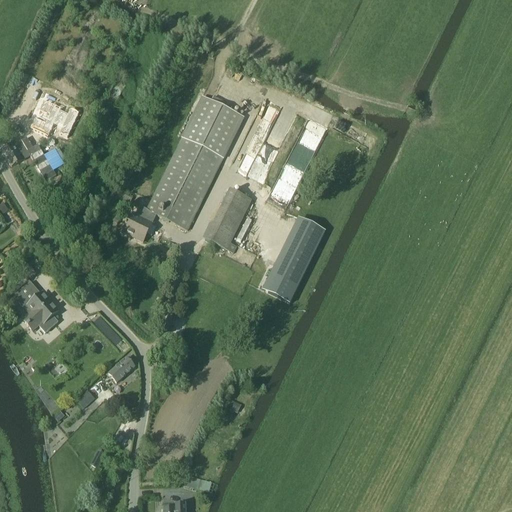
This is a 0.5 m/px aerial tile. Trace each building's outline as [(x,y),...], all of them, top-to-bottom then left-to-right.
[(110,116),(124,87),(116,83),(102,112),(110,116)] [(242,120),(201,100),(146,212),(148,213),(155,217),(187,233),(242,120)] [(45,103),(30,136),(46,144),(54,127),(59,129),(56,137),(65,141),(78,112),(68,108),(64,117),(60,115),(62,110),(45,103)] [(101,141),(107,144),(108,145),(120,119),(113,116),(101,141)] [(26,140),(20,144),(41,177),(52,169),(37,146),(32,149),(26,140)] [(19,141),(14,144),(0,153),(10,169),(21,163),(18,158),(26,153),(19,141)] [(226,253),(251,202),(229,192),(204,242),(226,253)] [(130,218),(122,234),(142,244),(151,226),(150,225),(155,217),(148,213),(144,222),(139,219),(138,222),(130,218)] [(289,306),(297,288),(276,277),(267,295),(289,306)] [(56,313),(41,294),(39,296),(30,285),(12,298),(29,317),(23,322),(32,333),(40,326),(45,333),(56,323),(51,317),(56,313)] [(115,385),(134,370),(126,360),(108,376),(115,385)] [(75,402),(82,411),(94,401),(87,393),(75,402)] [(237,415),(241,407),(231,402),(227,410),(237,415)] [(98,452),(90,466),(96,470),(104,455),(98,452)] [(211,484),(186,477),(183,486),(208,494),(211,484)]
